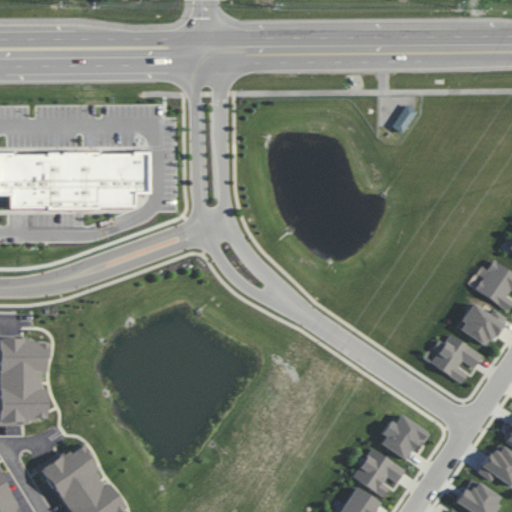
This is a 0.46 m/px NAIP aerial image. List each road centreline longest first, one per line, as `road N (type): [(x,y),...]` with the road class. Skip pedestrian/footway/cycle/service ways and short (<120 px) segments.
road 1 (residential): [(208,52),(209,207),(235,257),(471,427)]
road 2 (secondary): [(208,52),(511,48)]
road 3 (residential): [(0,285),(74,279),(216,222)]
road 4 (secondary): [(0,67),(180,66),(208,52)]
road 5 (residential): [(511,365),(409,511)]
road 6 (secondary): [(208,52),(181,39),(43,39)]
